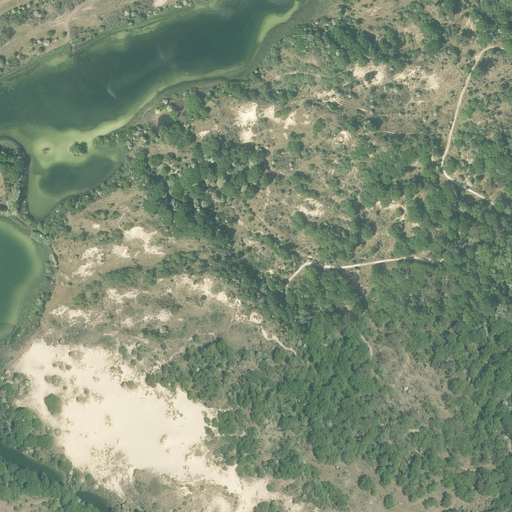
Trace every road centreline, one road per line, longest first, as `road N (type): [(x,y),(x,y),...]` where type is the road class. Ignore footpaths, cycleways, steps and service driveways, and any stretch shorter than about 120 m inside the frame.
road 1 (track): [(403,511),(374,485),(330,471),(299,414),(245,383),(235,360),(204,334),(148,373),(102,383),(85,406),(70,407),(70,478),(58,511)]
road 2 (track): [(511,225),(439,261),(305,264),(284,291),(303,313)]
road 3 (track): [(511,50),(488,47),(478,56),(442,161),(447,176),(511,216)]
road 4 (track): [(303,313),(332,308),(353,323),(402,430)]
